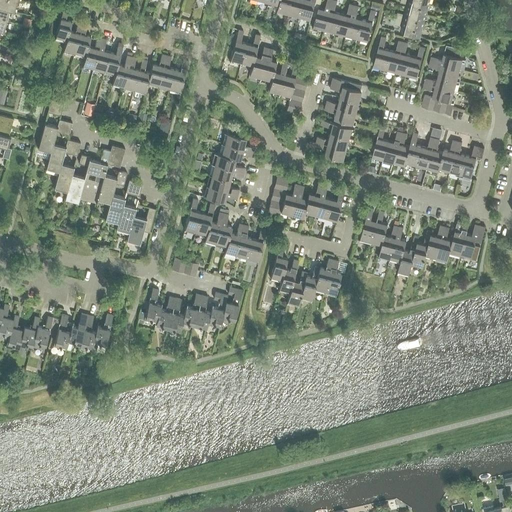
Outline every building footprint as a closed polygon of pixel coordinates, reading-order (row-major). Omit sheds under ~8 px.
[(17,1),(17,0),(16,0),(0,0),(0,7),(10,10),(14,12),(15,11),(14,10),(17,0),(17,1)] [(279,4),(278,10),(285,12),(289,13),(292,0),(280,0),(280,4),(279,4)] [(292,0),(289,13),(292,14),(300,16),(304,0),(292,0)] [(304,0),(300,16),(307,18),(311,19),(315,0),(304,0)] [(318,7),(313,26),(317,27),(324,29),(332,0),(327,0),(325,9),(318,7)] [(334,0),(332,0),(324,29),(332,31),(335,32),(340,13),(331,11),(332,8),(335,9),(337,1),(334,0)] [(429,3),(415,0),(400,0),(400,2),(406,4),(407,3),(408,1),(411,2),(408,10),(407,9),(406,9),(426,14),(429,3)] [(340,13),(335,32),(339,33),(346,34),(354,5),(349,4),(347,12),(350,13),(350,16),(340,13)] [(354,5),(346,34),(353,36),(357,37),(362,19),(356,17),(359,6),(354,5)] [(0,19),(7,21),(7,20),(6,20),(9,10),(10,10),(0,7),(0,19)] [(63,7),(55,36),(62,38),(66,39),(69,30),(72,21),(62,18),(62,15),(66,16),(68,8),(63,7)] [(426,14),(406,9),(406,10),(408,10),(408,11),(403,14),(404,15),(404,17),(403,17),(400,13),(397,12),(396,18),(423,25),(426,14)] [(362,19),(357,37),(360,38),(368,40),(376,11),(371,10),(369,18),(372,18),(371,21),(362,19)] [(396,18),(394,24),(400,26),(401,25),(402,23),(405,24),(403,32),(401,31),(401,32),(420,37),(423,25),(396,18)] [(65,41),(63,49),(68,50),(75,52),(82,22),(78,21),(75,29),(79,30),(78,33),(69,30),(66,39),(66,41),(65,41)] [(82,22),(75,52),(81,53),(85,54),(88,46),(90,36),(84,34),(81,34),(81,31),(85,31),(87,24),(82,22)] [(238,29),(230,59),(234,60),(241,62),(246,43),(239,41),(240,38),(241,38),(243,31),(238,29)] [(234,45),(237,34),(231,32),(228,44),(234,45)] [(246,43),(241,62),(249,64),(252,65),(254,56),(255,56),(260,35),(255,34),(253,41),(254,41),(253,45),(246,43)] [(84,57),(82,67),(86,68),(87,65),(94,67),(101,38),(97,36),(94,44),(98,45),(97,48),(88,46),(85,54),(85,57),(84,57)] [(381,36),(373,65),(381,67),(384,68),(389,49),(380,47),(381,44),(384,45),(386,37),(381,36)] [(101,38),(94,67),(100,69),(104,70),(109,51),(103,50),(104,47),(106,39),(101,38)] [(389,49),(384,68),(388,69),(395,71),(403,41),(398,40),(396,48),(400,49),(399,52),(389,49)] [(403,41),(395,71),(402,73),(406,74),(411,55),(401,53),(402,50),(406,51),(408,43),(403,41)] [(109,51),(104,70),(109,71),(115,73),(118,64),(122,50),(123,43),(118,42),(116,50),(115,53),(109,51)] [(431,56),(430,61),(460,69),(462,62),(463,58),(461,57),(461,49),(446,44),(444,53),(442,59),(431,56)] [(251,68),(249,74),(257,76),(260,77),(268,48),(263,46),(261,54),(262,54),(261,57),(255,56),(254,56),(252,65),(251,68)] [(411,55),(406,74),(409,75),(417,77),(425,47),(420,46),(418,54),(421,55),(420,58),(411,55)] [(268,48),(260,77),(264,78),(271,80),(273,71),(274,71),(276,61),(269,60),(270,56),(271,56),(273,49),(268,48)] [(150,73),(147,81),(148,81),(154,83),(158,84),(166,55),(161,54),(159,61),(160,61),(159,65),(152,63),(150,72),(150,73)] [(115,73),(112,82),(123,85),(131,56),(126,55),(125,62),(124,66),(118,64),(115,73)] [(166,55),(158,84),(162,85),(169,87),(174,69),(167,67),(168,63),(169,63),(171,56),(166,55)] [(123,85),(123,87),(134,90),(139,70),(132,68),(133,64),(134,64),(136,57),(131,56),(123,85)] [(139,70),(134,90),(145,93),(148,81),(147,81),(150,73),(150,72),(143,71),(144,67),(145,67),(147,60),(142,59),(139,70)] [(174,69),(169,87),(176,89),(180,90),(188,61),(183,59),(181,67),(182,67),(181,70),(174,69)] [(430,61),(429,66),(440,69),(438,75),(457,80),(458,76),(460,69),(430,61)] [(271,80),(268,89),(276,92),(279,92),(284,74),(287,63),(282,62),(280,69),(281,69),(280,73),(274,71),(273,71),(271,80)] [(284,74),(279,92),(279,93),(287,94),(290,96),(298,66),(293,65),(291,72),(292,72),(291,76),(284,74)] [(296,75),(294,81),(306,84),(308,79),(296,75)] [(426,78),(424,83),(454,90),(456,83),(457,80),(438,75),(436,81),(426,78)] [(331,83),(330,88),(338,90),(339,87),(341,87),(339,97),(358,102),(358,98),(361,91),(360,90),(361,85),(346,81),(333,77),(331,83)] [(306,84),(294,81),(293,87),(304,90),(306,84)] [(424,83),(423,87),(431,89),(432,86),(435,87),(432,96),(451,101),(452,98),(454,90),(424,83)] [(304,90),(293,87),(291,93),(303,96),(304,90)] [(303,96),(291,93),(290,99),(301,102),(303,96)] [(425,95),(422,105),(422,106),(428,108),(431,96),(425,95)] [(431,96),(428,108),(433,110),(436,98),(431,96)] [(326,100),(325,105),(355,112),(357,105),(358,102),(339,97),(336,106),(333,105),(334,102),(326,100)] [(436,98),(433,110),(439,111),(442,99),(436,98)] [(64,102),(51,99),(48,111),(61,115),(63,108),(62,108),(63,103),(64,103),(64,102)] [(301,102),(290,99),(288,104),(300,108),(301,102)] [(442,99),(439,111),(445,113),(448,101),(442,99)] [(452,109),(453,106),(454,103),(448,101),(445,113),(451,114),(452,109)] [(300,108),(288,104),(287,110),(298,114),(300,108)] [(325,105),(324,109),(332,111),(333,108),(336,109),(333,119),(352,123),(353,120),(355,112),(325,105)] [(140,112),(138,123),(145,125),(147,114),(140,112)] [(0,134),(10,137),(10,136),(7,136),(12,118),(13,119),(13,118),(0,114),(0,134)] [(137,117),(128,115),(127,121),(135,124),(137,117)] [(57,126),(55,131),(56,132),(69,135),(71,128),(70,127),(72,123),(72,122),(59,119),(57,126)] [(321,119),(320,124),(327,126),(331,126),(329,133),(348,138),(350,131),(351,127),(321,119)] [(162,120),(160,131),(168,133),(171,122),(162,120)] [(39,146),(51,150),(53,143),(56,132),(55,131),(57,126),(45,123),(38,148),(39,148),(39,146)] [(379,130),(372,156),(380,158),(379,161),(382,162),(388,140),(379,138),(380,135),(383,136),(385,128),(380,126),(379,130)] [(388,140),(382,162),(386,163),(389,164),(391,162),(391,161),(394,162),(402,132),(397,131),(394,142),(388,140)] [(402,132),(394,162),(401,164),(405,165),(406,161),(405,161),(410,146),(409,146),(400,143),(401,140),(405,141),(407,133),(402,132)] [(410,146),(405,161),(406,161),(413,163),(412,166),(415,167),(416,164),(421,146),(415,144),(418,133),(413,132),(409,146),(410,146)] [(226,137),(224,144),(254,152),(255,147),(244,144),(246,138),(227,133),(226,137)] [(317,136),(315,141),(345,149),(346,145),(348,138),(329,133),(327,140),(324,139),(324,138),(317,136)] [(10,137),(0,134),(0,145),(7,147),(6,146),(9,136),(10,137)] [(421,146),(416,164),(420,165),(427,167),(435,138),(430,136),(427,147),(421,146)] [(435,138),(427,167),(434,169),(438,170),(438,167),(443,152),(442,151),(437,150),(440,139),(435,138)] [(80,142),(68,139),(67,139),(65,146),(64,152),(77,155),(78,150),(80,143),(80,142)] [(443,152),(438,167),(442,168),(449,170),(457,141),(453,139),(450,150),(443,149),(442,151),(443,152)] [(315,141),(314,146),(321,148),(322,147),(325,148),(323,155),(342,160),(344,152),(345,149),(315,141)] [(457,141),(449,170),(457,172),(460,173),(465,155),(459,153),(462,142),(457,141)] [(47,166),(59,170),(61,163),(64,152),(65,146),(53,143),(51,150),(46,168),(47,168),(47,166)] [(224,144),(221,155),(236,159),(240,160),(242,154),(252,157),(254,152),(224,144)] [(123,154),(125,148),(112,145),(110,150),(123,154)] [(465,155),(460,173),(464,174),(471,176),(476,159),(481,161),(484,148),(474,145),(472,153),(475,154),(474,157),(465,155)] [(79,196),(96,201),(96,203),(98,198),(97,198),(104,174),(107,163),(110,150),(104,149),(103,149),(100,162),(89,159),(87,166),(87,165),(84,177),(79,196)] [(107,163),(120,167),(123,154),(110,150),(107,163)] [(214,157),(212,164),(214,164),(244,172),(245,167),(234,165),(236,159),(221,155),(219,154),(215,153),(214,157)] [(79,163),(87,165),(87,166),(89,159),(90,156),(81,154),(79,163)] [(67,190),(72,173),(72,174),(74,166),(61,163),(59,170),(54,188),(55,188),(55,186),(67,189),(67,190)] [(214,164),(211,175),(230,180),(232,174),(242,177),(243,177),(244,172),(214,164)] [(122,171),(119,170),(118,170),(116,178),(115,183),(123,185),(127,173),(126,173),(122,172),(122,171)] [(79,196),(84,177),(72,174),(72,173),(67,190),(67,189),(65,198),(66,197),(78,200),(77,201),(78,202),(79,196)] [(116,178),(104,174),(97,198),(98,198),(110,201),(112,194),(115,183),(116,178)] [(210,179),(209,186),(238,194),(239,189),(228,186),(230,180),(211,175),(210,179)] [(289,179),(277,176),(277,177),(275,182),(287,185),(289,179)] [(139,194),(140,189),(141,189),(141,188),(140,188),(142,183),(129,179),(126,192),(139,196),(139,194)] [(287,185),(275,182),(274,188),(285,191),(287,185)] [(307,198),(304,211),(311,213),(315,214),(322,185),(317,183),(315,191),(316,191),(315,194),(308,193),(307,198)] [(285,193),(280,211),(288,213),(291,214),(299,185),(294,184),(292,191),(293,191),(292,195),(285,193)] [(299,185),(291,214),(295,215),(302,217),(304,211),(307,198),(300,197),(301,193),(302,193),(304,186),(299,185)] [(322,185),(315,214),(318,215),(325,217),(330,198),(323,197),(324,193),(325,193),(327,186),(322,185)] [(209,186),(206,197),(224,202),(226,196),(236,198),(237,198),(238,194),(209,186)] [(285,191),(274,188),(272,194),(284,197),(285,191)] [(330,198),(325,217),(332,219),(336,220),(344,190),(339,189),(337,196),(338,196),(337,200),(330,198)] [(106,218),(118,221),(123,204),(125,198),(112,194),(110,201),(105,219),(106,218)] [(284,197),(272,194),(271,200),(282,203),(284,197)] [(193,198),(185,227),(189,229),(196,230),(201,212),(194,210),(195,207),(196,207),(198,199),(193,198)] [(282,203),(271,200),(269,205),(281,209),(282,203)] [(201,212),(196,230),(203,232),(207,233),(210,221),(215,204),(210,203),(208,210),(207,214),(201,212)] [(118,221),(116,228),(117,227),(129,230),(133,215),(134,215),(136,207),(123,204),(118,221)] [(281,209),(269,205),(268,211),(279,214),(281,209)] [(150,207),(149,207),(146,218),(134,215),(133,215),(129,230),(126,240),(127,240),(127,238),(139,241),(139,243),(143,230),(149,232),(155,208),(155,209),(150,207)] [(369,207),(360,240),(369,242),(371,243),(371,241),(377,221),(376,221),(370,219),(371,215),(372,215),(374,208),(369,207)] [(377,221),(371,241),(375,242),(382,244),(385,234),(388,224),(381,222),(382,218),(384,211),(379,210),(376,221),(377,221)] [(206,236),(205,239),(216,242),(224,213),(219,211),(217,219),(218,219),(217,223),(210,221),(207,233),(206,236)] [(216,242),(215,244),(226,247),(226,245),(227,245),(230,232),(232,227),(225,225),(226,221),(228,214),(224,213),(216,242)] [(452,240),(450,250),(457,252),(460,253),(466,233),(469,222),(464,221),(462,228),(463,228),(462,232),(455,230),(452,240)] [(226,247),(225,251),(236,254),(244,224),(239,223),(237,230),(238,230),(237,234),(230,232),(227,245),(226,245),(226,247)] [(244,224),(236,254),(240,255),(247,257),(251,238),(245,237),(248,226),(244,224)] [(466,233),(460,253),(461,253),(467,255),(471,256),(470,258),(470,259),(471,259),(476,260),(480,246),(474,245),(476,239),(482,241),(485,227),(479,225),(475,224),(473,231),(472,235),(466,233)] [(382,244),(379,254),(380,254),(386,256),(390,257),(398,226),(394,225),(392,232),(391,236),(385,234),(382,244)] [(431,234),(426,254),(432,256),(436,257),(445,226),(440,225),(438,232),(439,232),(438,236),(431,234)] [(398,226),(390,257),(394,258),(401,260),(403,250),(404,250),(406,240),(399,238),(400,234),(401,235),(403,227),(398,226)] [(445,226),(436,257),(440,258),(447,260),(446,262),(447,263),(450,250),(452,240),(446,238),(447,234),(447,235),(449,227),(445,226)] [(251,238),(247,257),(254,258),(258,260),(265,230),(260,229),(258,236),(259,236),(258,240),(251,238)] [(412,262),(412,265),(422,267),(422,268),(426,254),(431,234),(432,231),(427,230),(426,233),(424,240),(425,240),(424,244),(417,242),(412,262)] [(401,260),(398,270),(399,270),(405,272),(409,273),(412,265),(412,262),(417,242),(419,237),(414,235),(412,241),(410,248),(411,248),(410,252),(404,250),(403,250),(401,260)] [(279,245),(271,276),(277,278),(282,279),(284,268),(285,268),(287,259),(280,257),(281,254),(282,254),(284,246),(279,245)] [(181,259),(175,257),(172,269),(178,270),(181,259)] [(319,267),(313,290),(314,290),(318,291),(324,292),(325,290),(333,259),(328,258),(326,266),(330,267),(329,270),(319,267)] [(178,270),(184,272),(187,260),(181,259),(178,270)] [(281,281),(279,288),(290,291),(293,280),(298,260),(293,259),(290,270),(285,268),(284,268),(282,279),(281,281)] [(333,259),(325,290),(331,292),(336,293),(341,273),(335,271),(338,260),(333,259)] [(184,272),(189,273),(192,262),(187,260),(184,272)] [(195,275),(197,268),(198,263),(192,262),(189,273),(195,275)] [(31,268),(20,265),(18,271),(30,274),(30,273),(31,269),(31,268)] [(306,275),(300,295),(305,296),(311,298),(314,290),(313,290),(319,267),(315,266),(312,274),(316,275),(315,278),(306,275)] [(30,274),(18,271),(16,277),(28,280),(28,279),(29,275),(30,275),(30,274)] [(290,291),(287,300),(292,302),(298,303),(300,298),(300,295),(306,275),(307,272),(302,271),(299,282),(293,280),(290,291)] [(28,280),(16,277),(15,283),(27,286),(26,286),(28,281),(28,280)] [(151,318),(156,319),(157,319),(160,309),(162,302),(161,302),(160,305),(153,303),(154,301),(156,301),(159,289),(152,287),(145,312),(144,319),(145,320),(151,321),(151,318)] [(222,315),(222,316),(227,317),(226,320),(233,322),(242,290),(229,287),(230,288),(228,292),(228,293),(234,295),(232,300),(234,300),(233,303),(226,301),(222,315)] [(215,292),(214,297),(214,298),(219,300),(218,304),(220,304),(219,308),(212,306),(213,303),(212,303),(210,312),(208,321),(213,322),(212,325),(219,327),(222,316),(222,315),(226,301),(228,295),(215,292)] [(187,303),(183,315),(184,315),(182,320),(182,321),(187,322),(187,325),(193,327),(202,295),(201,295),(197,294),(197,293),(196,293),(192,305),(194,306),(194,308),(186,306),(187,303)] [(193,327),(200,328),(201,325),(206,327),(205,330),(206,330),(208,321),(210,312),(203,310),(203,308),(205,308),(208,297),(207,296),(207,297),(202,295),(203,295),(202,295),(193,327)] [(167,311),(160,309),(157,319),(156,319),(155,326),(156,323),(161,325),(160,328),(167,330),(175,298),(174,298),(170,297),(170,296),(169,296),(166,308),(168,309),(167,311)] [(176,298),(175,298),(167,330),(173,331),(174,328),(179,330),(179,333),(182,321),(182,320),(184,315),(183,315),(176,313),(177,311),(179,311),(182,299),(181,299),(181,300),(176,298)] [(0,336),(3,337),(3,334),(8,336),(9,336),(13,318),(8,317),(7,317),(6,315),(6,314),(7,314),(9,305),(4,304),(3,307),(0,320),(0,336)] [(72,325),(68,340),(73,341),(72,344),(79,346),(87,315),(87,314),(86,315),(82,314),(82,313),(81,313),(78,325),(77,327),(72,326),(72,325)] [(96,332),(93,340),(94,341),(99,342),(98,345),(105,347),(113,315),(112,315),(107,314),(107,313),(103,325),(105,326),(104,328),(97,326),(98,323),(95,332),(96,332)] [(56,335),(53,346),(60,348),(61,345),(66,346),(65,349),(66,349),(68,340),(72,325),(72,326),(73,322),(72,322),(72,325),(68,324),(69,321),(67,321),(68,316),(67,315),(67,316),(62,314),(60,320),(56,335)] [(8,336),(6,347),(12,348),(13,345),(18,347),(18,350),(20,343),(23,329),(18,328),(19,328),(17,328),(16,326),(16,325),(17,325),(19,316),(14,315),(13,318),(9,336),(8,336)] [(87,315),(79,346),(86,348),(86,345),(91,346),(91,349),(91,350),(94,341),(93,340),(96,332),(95,332),(88,330),(89,328),(91,328),(94,316),(93,316),(88,315),(87,315)] [(23,329),(20,343),(25,345),(24,348),(31,350),(32,346),(33,343),(32,343),(37,326),(39,318),(34,316),(32,325),(32,327),(30,327),(29,327),(24,326),(23,329)] [(33,343),(32,346),(44,349),(48,333),(52,317),(47,316),(45,325),(45,326),(43,327),(42,327),(37,326),(32,343),(33,343)] [(56,318),(52,317),(48,333),(52,334),(56,318)] [(56,318),(52,334),(56,335),(60,320),(56,318)] [(504,487),(498,488),(500,500),(507,498),(504,487)]
